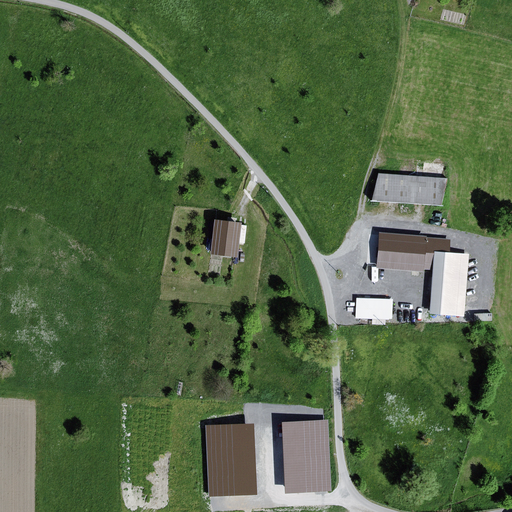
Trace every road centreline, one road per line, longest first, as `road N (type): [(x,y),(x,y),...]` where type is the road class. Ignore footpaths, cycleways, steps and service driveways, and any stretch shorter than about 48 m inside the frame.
road 1 (residential): [(384,511),(356,497),(343,474),(327,290),(302,232),(244,156),(152,62),(96,19),(36,0)]
road 2 (track): [(401,0),(399,69),(359,240)]
